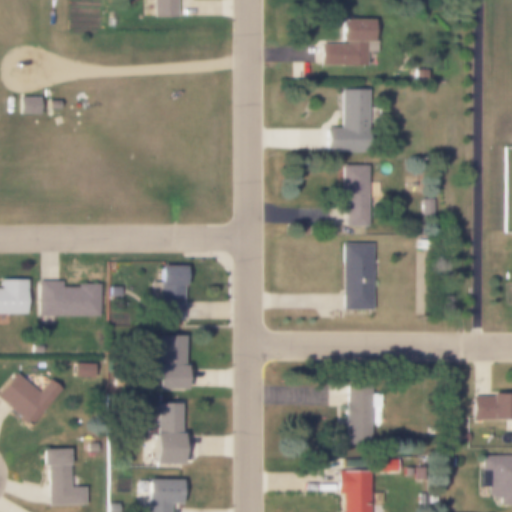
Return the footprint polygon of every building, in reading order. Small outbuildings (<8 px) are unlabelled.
[(150,0),(173,0),(173,17),(150,17),(150,0)] [(337,19),(367,19),(367,42),(362,42),(362,64),(317,64),(317,42),(337,42),(337,19)] [(412,70),(422,70),(422,79),(412,79),(412,70)] [(336,89),(365,89),(365,154),(321,154),(321,128),(336,128),(336,89)] [(16,97),(35,97),(35,116),(16,116),(16,97)] [(44,101),(57,101),(57,109),(44,109),(44,101)] [(338,165),(363,165),(363,226),(341,226),(341,207),(338,207),(338,165)] [(415,240),(425,240),(425,249),(415,249),(415,240)] [(338,244),(368,244),(368,311),(338,311),(338,244)] [(157,264),(157,281),(146,281),(146,289),(154,289),(154,322),(182,321),(181,264),(157,264)] [(0,313),(22,313),(22,277),(0,277),(0,313)] [(35,279),(58,279),(58,287),(74,287),(74,282),(96,282),(96,317),(52,317),(52,326),(39,326),(39,318),(35,318),(35,279)] [(107,287),(117,287),(117,296),(107,296),(107,287)] [(155,335),(154,352),(148,352),(147,362),(153,362),(152,391),(184,392),(184,385),(179,385),(180,336),(155,335)] [(70,363),(89,363),(89,378),(70,378),(70,363)] [(44,378),(34,389),(13,370),(0,384),(0,401),(27,425),(58,390),(44,378)] [(340,386),(341,451),(367,451),(366,385),(340,386)] [(511,393),(511,420),(468,421),(468,397),(487,397),(487,393),(511,393)] [(153,400),(152,433),(148,433),(148,463),(176,463),(177,400),(153,400)] [(36,449),(36,467),(45,467),(45,506),(82,506),(81,487),(67,487),(67,449),(36,449)] [(511,456),(476,456),(476,471),(484,471),(484,500),(495,500),(495,507),(511,507),(511,456)] [(372,458),(372,472),(393,472),(393,458),(372,458)] [(333,469),(333,494),(339,494),(339,511),(365,511),(366,469),(333,469)] [(143,479),(143,486),(140,486),(140,511),(179,511),(179,479),(143,479)]
